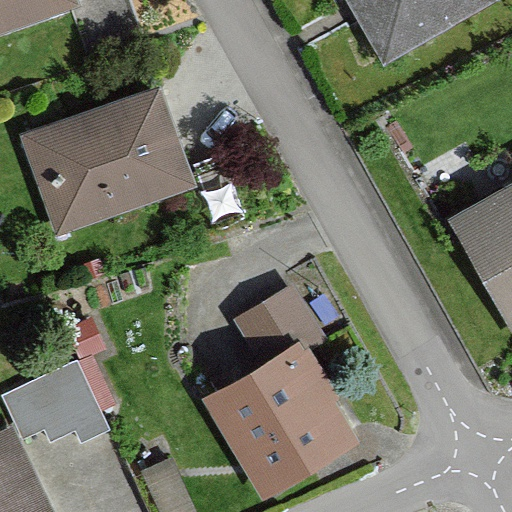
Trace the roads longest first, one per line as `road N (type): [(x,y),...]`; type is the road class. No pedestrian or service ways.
road 1 (motorway): [(511,32),(0,213)]
road 2 (residential): [(223,0),(478,458)]
road 3 (motorway): [(325,511),(511,440)]
road 4 (residential): [(347,511),(478,458)]
